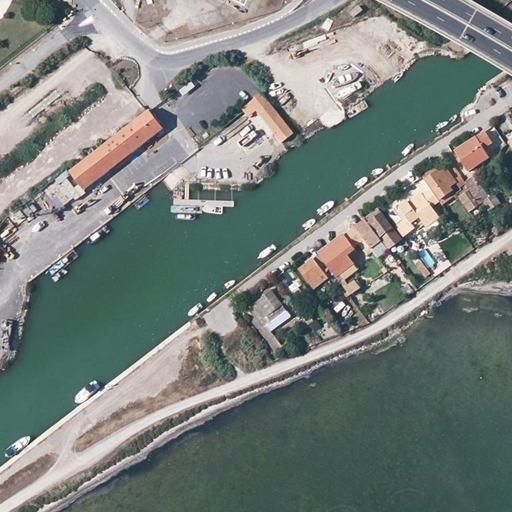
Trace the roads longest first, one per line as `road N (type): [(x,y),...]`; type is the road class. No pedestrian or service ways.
road 1 (unclassified): [(0,508),(130,426),(354,339),(511,234)]
road 2 (residential): [(225,326),(215,312),(511,99)]
road 3 (unclassified): [(101,13),(150,57),(167,61),(266,32),(331,0)]
road 4 (residential): [(0,90),(101,13)]
road 5 (primary): [(401,0),(511,63)]
